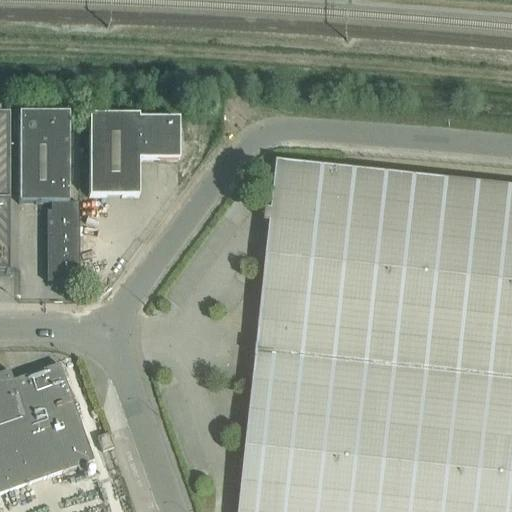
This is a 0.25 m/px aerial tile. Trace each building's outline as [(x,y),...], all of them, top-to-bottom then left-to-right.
[(5,275),(8,275),(8,255),(9,255),(9,115),(0,115),(0,274),(5,274),(5,275)] [(18,205),(50,205),(50,215),(46,215),(46,284),(78,284),(77,205),(69,205),(68,115),(18,116),(18,205)] [(89,117),(89,199),(139,199),(139,163),(179,163),(179,121),(139,121),(139,117),(89,117)] [(511,511),(511,189),(278,165),(273,213),(267,213),(266,225),(272,225),(241,511),(511,511)] [(10,372),(0,375),(0,496),(94,464),(59,366),(13,382),(10,372)]
